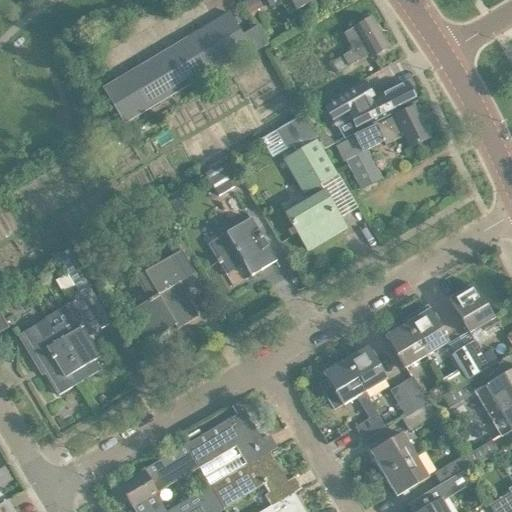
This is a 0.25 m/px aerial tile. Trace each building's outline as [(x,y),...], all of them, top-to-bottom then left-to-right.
[(289,0),(295,9),(310,0),(265,0),(269,6),(277,0),(289,0)] [(175,92),(247,49),(250,53),(267,43),(256,26),(242,35),(228,12),(102,88),(123,123),(175,92)] [(370,17),(342,33),(352,50),(341,56),(331,62),(337,72),(369,53),(371,57),(388,47),(370,17)] [(405,83),(373,99),(371,96),(363,81),(323,105),(335,127),(352,117),(359,129),(414,101),(412,97),(414,94),(410,87),(407,86),(405,83)] [(409,148),(428,138),(413,106),(326,149),(337,171),(348,166),(359,189),(381,178),(366,149),(383,141),(384,145),(403,136),(409,148)] [(316,141),(283,160),(307,200),(284,213),(305,249),(330,234),(332,237),(346,229),(319,184),(335,174),(316,141)] [(218,196),(232,187),(242,181),(229,159),(205,173),(218,196)] [(251,276),(275,262),(275,261),(250,218),(207,244),(224,272),(242,261),(251,276)] [(197,317),(177,284),(194,273),(180,250),(134,278),(147,300),(127,312),(145,343),(173,326),(176,330),(197,317)] [(109,324),(69,254),(58,260),(73,285),(71,298),(73,301),(73,302),(46,318),(45,317),(44,318),(82,381),(98,371),(92,361),(98,358),(86,337),(109,324)] [(480,326),(493,319),(472,284),(447,298),(471,338),(483,331),(480,326)] [(428,310),(406,323),(425,356),(448,342),(428,310)] [(57,395),(82,381),(44,318),(45,319),(17,335),(37,368),(40,366),(57,395)] [(403,369),(425,356),(406,323),(383,336),(403,369)] [(477,373),(489,366),(473,341),(462,348),(477,373)] [(366,346),(344,360),(363,392),(386,379),(366,346)] [(466,380),(477,373),(462,348),(451,354),(466,380)] [(363,442),(385,429),(376,414),(363,392),(344,360),(322,373),(329,386),(322,390),(334,410),(355,397),(368,419),(354,427),(363,442)] [(511,369),(473,392),(487,415),(511,399),(511,369)] [(416,410),(427,403),(412,377),(400,384),(416,410)] [(448,409),(473,393),(466,381),(441,396),(448,409)] [(405,417),(416,410),(400,384),(389,391),(405,417)] [(511,399),(487,415),(500,437),(511,429),(511,399)] [(408,431),(434,415),(427,403),(416,410),(405,417),(401,419),(408,431)] [(268,452),(276,448),(268,436),(261,440),(250,420),(247,422),(242,413),(244,411),(243,410),(185,445),(197,467),(233,445),(245,465),(268,452)] [(185,435),(189,442),(202,434),(198,427),(185,435)] [(369,452),(382,475),(415,455),(401,433),(369,452)] [(468,469),(498,451),(492,439),(461,458),(468,469)] [(165,511),(159,501),(154,504),(149,495),(197,467),(185,445),(118,485),(119,486),(121,485),(126,494),(124,495),(134,511),(165,511)] [(266,454),(268,452),(245,465),(209,487),(222,508),(262,484),(267,492),(263,495),(270,507),(293,493),(293,494),(300,489),(293,477),(286,481),(274,462),(272,463),(266,454)] [(428,477),(415,455),(382,475),(395,497),(428,477)] [(440,485),(466,468),(460,457),(433,473),(440,485)] [(0,485),(10,479),(0,462),(0,485)] [(440,485),(407,504),(411,511),(448,511),(442,500),(474,481),(466,468),(440,485)] [(511,486),(507,489),(509,493),(488,505),(492,511),(508,511),(511,510),(511,486)] [(215,511),(222,508),(209,487),(167,511),(215,511)] [(293,493),(270,507),(260,511),(303,511),(298,503),(296,504),(291,495),(293,494),(293,493)] [(0,511),(11,511),(14,511),(7,499),(0,503),(0,511)]
